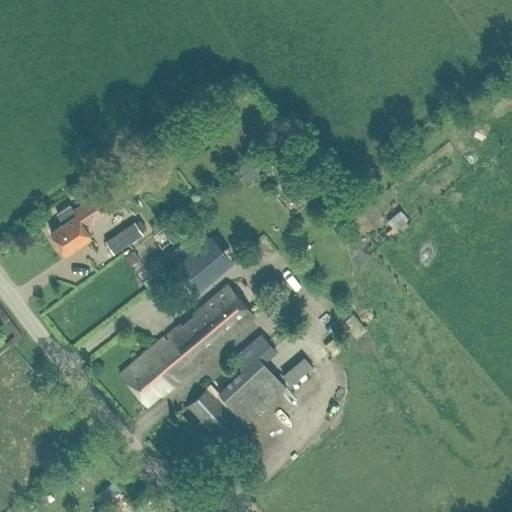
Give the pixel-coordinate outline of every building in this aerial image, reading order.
[(92,194),(73,206),(70,202),(56,211),(62,221),(50,229),(65,252),(90,235),(84,224),(104,211),(92,194)] [(134,220),(105,240),(113,251),(142,232),(134,220)] [(195,290),(231,260),(210,232),(173,262),(195,290)] [(227,282),(121,372),(148,403),(254,314),(227,282)] [(232,356),(235,359),(241,367),(219,391),(211,382),(188,403),(228,446),(250,426),(246,421),(285,385),(260,357),(274,346),(261,332),(232,356)] [(284,409),(276,420),(286,427),(294,416),(284,409)]
